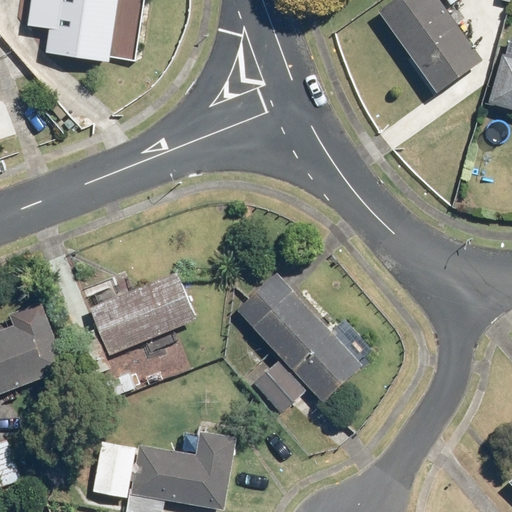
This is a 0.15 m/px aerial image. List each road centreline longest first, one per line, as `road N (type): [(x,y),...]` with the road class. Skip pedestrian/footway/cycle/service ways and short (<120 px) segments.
road 1 (residential): [(0,217),(300,100)]
road 2 (residential): [(371,511),(443,399),(469,280)]
road 3 (residential): [(300,100),(339,174),(420,253),(469,280)]
